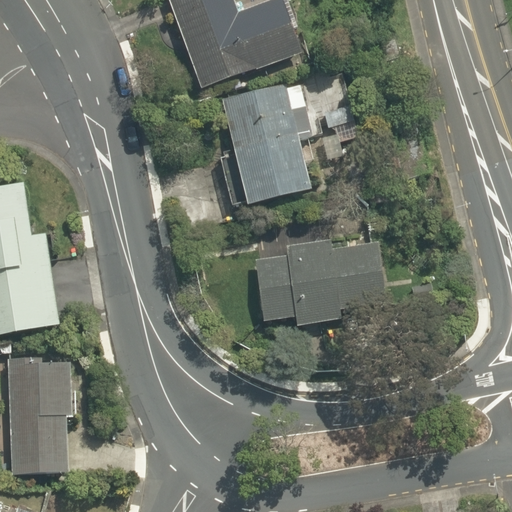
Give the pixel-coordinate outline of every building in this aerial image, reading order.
[(227,0),(167,0),(197,89),(293,58),(273,0),(259,0),(231,9),(227,0)] [(297,137),(311,135),(305,82),(227,91),(239,198),(305,188),(297,137)] [(18,178),(0,180),(0,330),(52,323),(38,230),(26,232),(18,178)] [(259,324),(337,322),(337,294),(374,293),(372,236),(258,239),(259,324)] [(63,354),(7,355),(10,475),(66,474),(63,354)]
